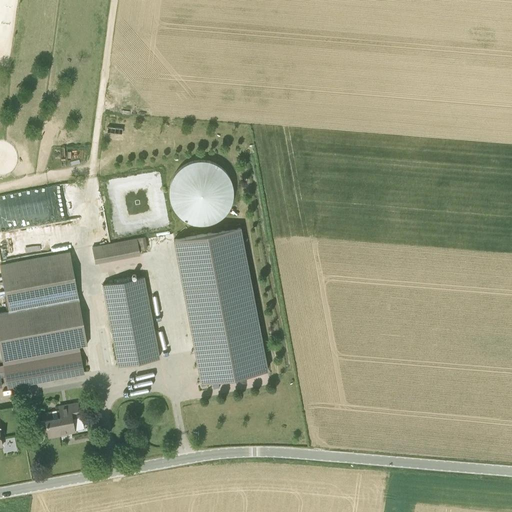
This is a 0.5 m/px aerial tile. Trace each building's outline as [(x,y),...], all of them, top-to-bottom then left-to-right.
[(237,193),(237,192),(237,190),(236,188),(236,187),(236,185),(236,183),(235,182),(235,180),(234,179),(233,177),(233,176),(232,174),(231,173),(230,172),(229,170),(228,169),(227,168),(225,167),(224,166),(223,165),(222,164),(220,163),(219,162),(217,161),(216,161),(214,160),(213,160),(211,159),(209,159),(208,159),(206,158),(204,158),(203,158),(201,158),(200,159),(198,159),(196,159),(195,159),(193,160),(192,160),(190,161),(188,162),(187,162),(186,163),(184,164),(183,165),(182,166),(180,167),(179,168),(178,170),(177,171),(176,172),(175,174),(174,175),(173,177),(173,178),(172,180),(172,181),(171,183),(171,184),(170,186),(170,188),(170,189),(170,191),(170,192),(170,194),(170,196),(170,197),(171,199),(171,201),(172,202),(172,204),(173,205),(173,207),(174,208),(175,210),(176,211),(177,212),(178,214),(179,215),(180,216),(182,217),(183,218),(184,219),(186,220),(187,221),(188,222),(190,222),(192,223),(193,223),(195,224),(196,224),(198,225),(200,225),(201,225),(203,225),(204,225),(206,225),(208,225),(209,224),(211,224),(213,224),(214,223),(216,223),(217,222),(219,221),(220,220),(222,220),(223,219),(224,218),(225,217),(227,215),(228,214),(229,213),(230,212),(231,210),(232,209),(233,207),(233,206),(234,205),(235,203),(235,201),(236,200),(236,198),(236,197),(236,195),(237,193)] [(95,261),(142,254),(141,249),(149,248),(147,235),(93,244),(95,261)] [(79,346),(85,344),(69,251),(0,263),(0,265),(8,309),(0,310),(0,346),(4,366),(5,371),(6,377),(7,386),(83,371),(79,346)] [(118,365),(159,357),(144,276),(102,284),(118,365)] [(255,306),(189,318),(200,382),(267,369),(255,306)] [(66,433),(74,431),(72,417),(81,415),(79,402),(59,406),(61,416),(45,419),(49,437),(58,435),(58,433),(65,432),(66,433)]
